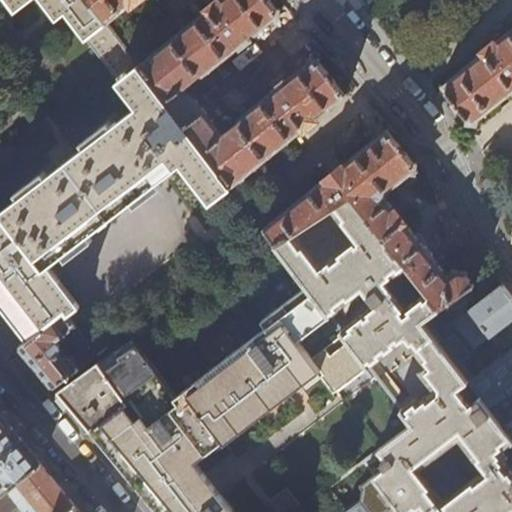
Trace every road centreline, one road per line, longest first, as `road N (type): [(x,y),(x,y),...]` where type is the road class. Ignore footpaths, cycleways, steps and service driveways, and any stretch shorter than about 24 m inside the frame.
road 1 (residential): [(320,0),(446,148)]
road 2 (residential): [(0,375),(112,511)]
